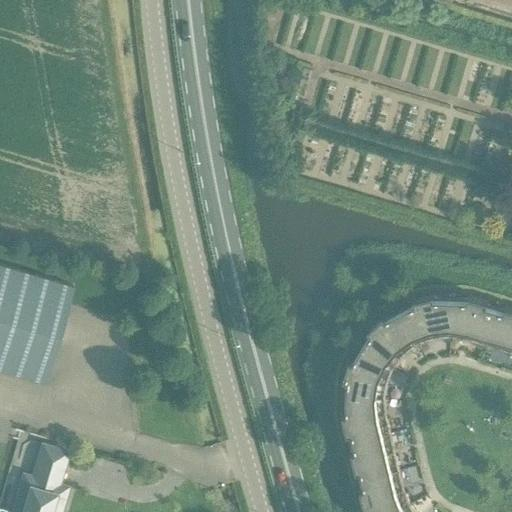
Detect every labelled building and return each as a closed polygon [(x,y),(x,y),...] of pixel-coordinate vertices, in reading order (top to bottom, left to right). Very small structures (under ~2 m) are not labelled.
[(73,286),(0,264),(0,367),(46,381),(73,286)] [(451,297),(435,297),(434,293),(424,296),(434,337),(439,336),(450,335),(451,297)] [(478,297),(469,294),(468,298),(451,297),(450,335),(461,337),(466,338),(478,297)] [(434,337),(424,296),(414,298),(415,301),(400,309),(418,343),(429,338),(434,337)] [(496,306),(487,304),(488,300),(478,297),(466,338),(472,339),(485,343),(496,306)] [(503,348),(511,319),(511,307),(505,305),(504,309),(496,306),(485,343),(503,348)] [(418,343),(400,309),(385,317),(383,314),(375,322),(405,353),(409,349),(418,343)] [(511,319),(503,348),(511,351),(511,319)] [(375,322),(368,329),(371,331),(362,345),(394,365),(401,356),(405,353),(375,322)] [(347,368),(388,381),(390,375),(394,365),(362,345),(353,360),(350,359),(347,368)] [(385,397),(387,385),(388,381),(347,368),(344,378),(348,379),(347,396),(385,397)] [(385,397),(347,396),(346,412),(343,413),(345,423),(387,413),(385,397)] [(353,441),(391,432),(388,418),(387,413),(345,423),(348,433),(351,432),(353,441)] [(354,460),(396,451),(391,432),(353,441),(355,450),(352,451),(354,460)] [(43,444),(39,459),(63,467),(67,451),(43,444)] [(362,478),(400,469),(396,451),(354,460),(357,470),(360,470),(362,478)] [(363,498),(405,488),(403,482),(400,469),(362,478),(364,487),(361,488),(363,498)] [(24,476),(13,511),(59,511),(66,488),(24,476)] [(371,511),(394,511),(410,503),(406,493),(405,488),(363,498),(365,508),(369,507),(371,511)] [(416,511),(410,503),(394,511),(416,511)]
